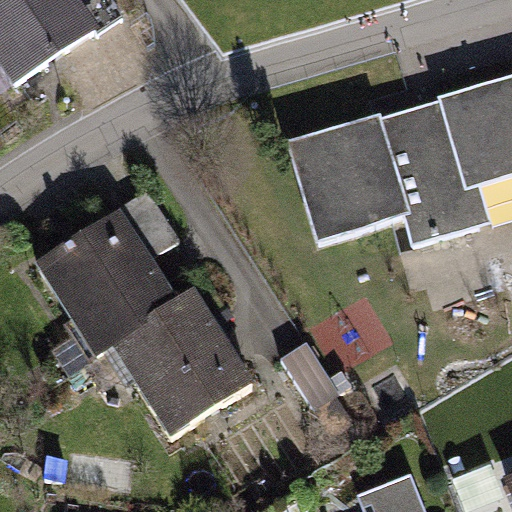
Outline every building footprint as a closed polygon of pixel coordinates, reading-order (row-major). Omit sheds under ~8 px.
[(69,0),(0,0),(0,89),(17,115),(107,56),(69,0)] [(511,93),(427,118),(287,159),(318,262),(399,238),(406,236),(412,259),(491,236),(486,217),(480,199),(511,190),(511,93)] [(114,367),(181,322),(151,279),(193,251),(161,205),(37,288),(98,378),(114,367)] [(181,322),(114,367),(175,461),(259,406),(198,312),(181,322)] [(422,511),(413,489),(356,511),(422,511)]
